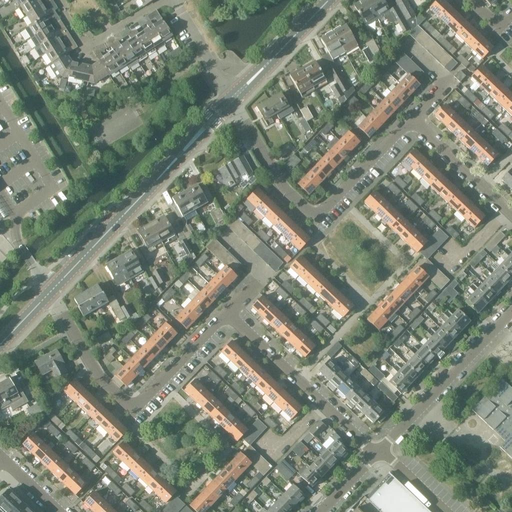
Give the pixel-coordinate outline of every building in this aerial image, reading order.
[(31,0),(21,7),(18,8),(24,17),(27,16),(43,6),(39,1),(40,0),(31,0)] [(378,19),(366,0),(363,0),(362,1),(362,0),(356,3),(356,4),(354,5),(365,26),(378,19)] [(384,16),(387,21),(389,22),(391,23),(394,22),(395,24),(398,23),(403,32),(409,29),(396,6),(389,11),(382,0),(366,0),(378,19),(384,16)] [(414,16),(415,16),(405,0),(396,0),(395,1),(412,32),(415,28),(416,19),(414,16)] [(439,18),(449,6),(442,0),(438,0),(430,9),(439,18)] [(27,16),(32,24),(32,25),(54,11),(58,9),(55,5),(46,11),(43,6),(27,16)] [(458,14),(449,6),(439,18),(447,26),(458,14)] [(156,10),(151,13),(157,23),(153,26),(152,26),(162,42),(172,36),(159,16),(160,16),(156,10)] [(32,25),(32,24),(29,27),(35,36),(51,26),(47,21),(57,15),(54,11),(32,25)] [(458,14),(447,26),(456,34),(466,23),(458,14)] [(147,16),(143,19),(148,28),(143,31),(156,52),(165,46),(162,42),(152,26),(153,26),(147,16)] [(422,26),(426,31),(431,26),(426,22),(422,26)] [(475,31),(466,23),(456,34),(464,42),(475,31)] [(51,26),(35,36),(40,45),(66,29),(63,25),(54,31),(51,26)] [(138,34),(133,25),(129,28),(147,57),(156,52),(143,31),(138,34)] [(346,26),(333,33),(345,53),(358,46),(346,26)] [(409,35),(414,39),(422,31),(417,26),(409,35)] [(435,31),(431,26),(426,31),(431,35),(435,31)] [(129,28),(124,30),(130,39),(125,43),(136,59),(138,63),(147,57),(129,28)] [(66,29),(40,45),(46,54),(62,44),(59,39),(68,33),(66,29)] [(414,39),(418,43),(426,35),(422,31),(414,39)] [(473,50),(484,39),(475,31),(464,42),(473,50)] [(345,53),(333,33),(321,40),(332,61),(345,53)] [(379,50),(370,35),(363,39),(371,54),(379,50)] [(418,43),(422,48),(430,39),(426,35),(418,43)] [(111,39),(127,64),(136,59),(125,43),(120,46),(115,37),(111,39)] [(439,43),(444,47),(448,42),(443,38),(439,43)] [(107,54),(118,70),(127,64),(111,39),(107,42),(112,51),(107,54)] [(422,48),(427,52),(435,43),(430,39),(422,48)] [(451,39),(448,42),(444,47),(448,52),(453,47),(451,45),(454,42),(451,39)] [(493,48),(484,39),(473,50),(482,59),(493,48)] [(62,44),(46,54),(51,63),(52,62),(66,54),(72,50),(72,51),(77,48),(74,43),(65,48),(62,44)] [(427,52),(431,56),(439,47),(435,43),(427,52)] [(431,56),(436,60),(444,51),(439,47),(431,56)] [(108,75),(109,76),(118,70),(107,54),(103,57),(97,48),(92,51),(95,57),(96,56),(99,62),(100,62),(108,75)] [(370,65),(375,62),(367,48),(362,51),(370,65)] [(388,57),(393,61),(401,52),(397,48),(388,57)] [(436,60),(440,64),(448,55),(444,51),(436,60)] [(406,56),(401,52),(393,61),(397,65),(406,56)] [(66,54),(52,62),(61,76),(68,78),(71,63),(66,54)] [(440,64),(444,68),(452,60),(448,55),(440,64)] [(456,59),(460,63),(465,59),(461,55),(456,59)] [(410,61),(406,56),(397,65),(402,69),(410,61)] [(470,64),(465,59),(460,63),(466,69),(470,64)] [(452,60),(444,68),(449,73),(457,64),(452,60)] [(314,61),(302,69),(315,91),(327,83),(314,61)] [(414,65),(410,61),(402,69),(406,73),(414,65)] [(91,67),(88,82),(94,84),(108,75),(100,62),(99,62),(91,67)] [(375,62),(370,65),(374,71),(378,67),(375,62)] [(382,76),(391,66),(386,62),(378,72),(382,76)] [(71,63),(68,78),(88,82),(91,67),(87,66),(71,63)] [(327,67),(337,84),(346,100),(353,93),(352,90),(349,92),(333,63),(327,67)] [(406,73),(408,75),(410,77),(419,69),(414,65),(406,73)] [(472,78),(481,87),(492,75),(482,66),(472,78)] [(315,91),(302,69),(289,76),(302,98),(315,91)] [(424,74),(419,69),(410,77),(416,82),(424,74)] [(460,71),(454,77),(460,82),(466,76),(460,71)] [(38,72),(33,76),(37,83),(43,80),(38,72)] [(408,75),(399,84),(411,95),(419,86),(416,82),(410,77),(408,75)] [(500,83),(492,75),(481,87),(489,95),(500,83)] [(370,80),(365,85),(370,89),(375,84),(370,80)] [(489,95),(498,103),(509,92),(500,83),(489,95)] [(330,88),(341,105),(346,100),(337,84),(330,88)] [(402,103),(411,95),(399,84),(391,93),(402,103)] [(366,94),(370,89),(365,85),(361,89),(366,94)] [(468,90),(463,95),(469,100),(473,95),(468,90)] [(511,105),(511,94),(509,92),(498,103),(507,111),(511,105)] [(280,93),(268,100),(276,114),(282,111),(285,116),(291,112),(280,93)] [(394,112),(402,103),(391,93),(383,101),(394,112)] [(477,99),(473,95),(469,100),(473,104),(477,99)] [(349,102),(353,106),(362,114),(365,112),(356,104),(358,101),(354,97),(349,102)] [(457,101),(462,105),(466,101),(461,97),(457,101)] [(270,118),(276,114),(268,100),(256,107),(266,124),(267,126),(273,123),(270,118)] [(386,121),(394,112),(383,101),(375,110),(386,121)] [(467,110),(471,106),(466,101),(462,105),(467,110)] [(349,111),(353,106),(349,102),(345,107),(349,111)] [(435,116),(444,125),(455,113),(445,105),(435,116)] [(300,111),(305,119),(307,122),(310,120),(313,118),(307,107),(300,111)] [(485,107),(481,111),(486,116),(490,112),(485,107)] [(343,110),(340,114),(345,118),(348,115),(343,110)] [(378,129),(386,121),(375,110),(367,118),(378,129)] [(494,116),(490,112),(486,116),(490,120),(494,116)] [(463,122),(455,113),(444,125),(452,133),(463,122)] [(475,118),(479,122),(483,118),(479,113),(475,118)] [(369,138),(378,129),(367,118),(358,128),(369,138)] [(483,118),(479,122),(484,127),(488,122),(483,118)] [(307,122),(305,119),(299,122),(305,132),(311,129),(307,122)] [(310,120),(307,122),(311,129),(314,134),(317,131),(310,120)] [(329,122),(325,127),(329,132),(334,127),(329,122)] [(452,133),(461,141),(472,130),(463,122),(452,133)] [(498,128),(503,132),(507,128),(502,123),(498,128)] [(325,136),(329,132),(325,127),(320,132),(325,136)] [(511,132),(507,128),(503,132),(507,137),(511,132)] [(461,141),(470,149),(480,138),(472,130),(461,141)] [(492,134),(496,139),(501,134),(496,130),(492,134)] [(339,141),(351,152),(359,143),(348,132),(339,141)] [(501,143),(505,139),(501,134),(496,139),(501,143)] [(470,149),(478,158),(489,146),(480,138),(470,149)] [(313,140),(308,144),(313,149),(317,144),(313,140)] [(342,161),(351,152),(339,141),(331,150),(342,161)] [(289,143),(286,146),(290,150),(294,153),(296,150),(289,143)] [(308,154),(313,149),(308,144),(304,149),(308,154)] [(290,150),(286,146),(278,154),(282,159),(290,150)] [(498,155),(489,146),(478,158),(487,166),(498,155)] [(334,169),(342,161),(331,150),(323,158),(334,169)] [(413,170),(424,159),(415,150),(404,161),(413,170)] [(300,161),(296,157),(294,155),(290,160),(296,166),(300,161)] [(237,179),(245,174),(247,179),(252,173),(243,156),(238,159),(236,156),(230,159),(232,162),(218,170),(218,171),(220,170),(229,186),(238,181),(237,179)] [(326,178),(334,169),(323,158),(315,167),(326,178)] [(432,167),(424,159),(413,170),(422,178),(432,167)] [(289,173),(296,166),(290,160),(284,166),(287,171),(289,173)] [(105,174),(99,163),(95,166),(101,176),(105,174)] [(318,186),(326,178),(315,167),(306,176),(318,186)] [(430,187),(441,175),(432,167),(422,178),(430,187)] [(511,187),(511,169),(502,180),(511,189),(511,187)] [(450,184),(441,175),(430,187),(439,195),(450,184)] [(309,195),(318,186),(306,176),(298,185),(309,195)] [(398,185),(402,181),(398,177),(394,181),(398,185)] [(407,186),(402,181),(398,185),(403,190),(407,186)] [(387,188),(392,192),(396,188),(392,183),(387,188)] [(450,184),(439,195),(448,203),(458,192),(450,184)] [(185,193),(195,210),(207,203),(197,185),(196,185),(196,187),(185,193)] [(397,196),(400,192),(401,192),(396,188),(392,192),(397,196)] [(256,209),(267,198),(258,189),(247,200),(256,209)] [(373,212),(384,201),(375,192),(364,203),(373,212)] [(467,200),(458,192),(448,203),(456,211),(467,200)] [(184,217),(195,210),(185,193),(174,200),(173,198),(172,199),(176,206),(173,208),(179,218),(180,218),(184,224),(186,224),(187,222),(184,217)] [(411,198),(415,202),(420,198),(415,193),(411,198)] [(228,210),(219,195),(214,198),(222,213),(228,210)] [(275,206),(267,198),(256,209),(264,217),(275,206)] [(425,202),(420,198),(415,202),(420,207),(425,202)] [(405,204),(409,209),(414,204),(409,199),(405,204)] [(476,208),(467,200),(456,211),(465,220),(476,208)] [(373,212),(382,220),(393,209),(384,201),(373,212)] [(419,209),(414,204),(409,209),(414,213),(419,209)] [(284,214),(275,206),(264,217),(273,226),(284,214)] [(225,219),(219,208),(212,212),(218,223),(225,219)] [(476,208),(465,220),(474,228),(485,217),(476,208)] [(382,220),(391,228),(401,217),(393,209),(382,220)] [(428,214),(433,219),(437,214),(432,210),(428,214)] [(244,222),(248,217),(243,213),(239,217),(244,222)] [(284,214),(273,226),(282,234),(292,223),(284,214)] [(442,219),(437,214),(433,219),(437,223),(442,219)] [(422,221),(427,225),(431,221),(426,216),(422,221)] [(157,222),(151,225),(163,246),(169,242),(166,238),(172,235),(174,238),(176,237),(174,234),(164,217),(156,221),(157,222)] [(231,231),(239,222),(235,217),(227,226),(231,231)] [(253,222),(248,217),(244,222),(249,226),(253,222)] [(391,228),(399,236),(410,225),(401,217),(391,228)] [(431,221),(427,225),(431,230),(436,225),(431,221)] [(231,231),(236,235),(244,226),(239,222),(231,231)] [(301,231),(292,223),(282,234),(290,242),(301,231)] [(151,225),(151,224),(137,232),(147,249),(153,246),(155,250),(163,246),(151,225)] [(399,236),(408,245),(419,233),(410,225),(399,236)] [(185,239),(186,241),(193,237),(187,226),(180,230),(185,239)] [(236,235),(240,239),(249,231),(244,226),(236,235)] [(454,231),(450,226),(446,231),(450,235),(454,231)] [(439,229),(435,234),(444,242),(448,238),(439,229)] [(256,234),(261,238),(265,234),(261,230),(256,234)] [(240,239),(244,243),(253,235),(249,231),(240,239)] [(301,231),(290,242),(299,251),(310,239),(301,231)] [(459,235),(454,231),(450,235),(455,240),(459,235)] [(500,232),(490,243),(495,247),(505,237),(500,232)] [(428,242),(419,233),(408,245),(417,253),(418,252),(423,247),(427,243),(428,242)] [(270,239),(265,234),(261,238),(266,243),(270,239)] [(431,238),(439,247),(444,242),(435,234),(431,238)] [(244,243),(248,247),(257,239),(253,235),(244,243)] [(431,238),(428,242),(427,243),(435,251),(439,247),(431,238)] [(193,253),(186,241),(185,239),(179,243),(187,256),(193,253)] [(206,248),(210,252),(219,244),(214,239),(206,248)] [(261,243),(257,239),(248,247),(253,252),(261,243)] [(253,252),(257,256),(265,247),(261,243),(253,252)] [(435,251),(427,243),(423,247),(431,255),(435,251)] [(495,247),(490,243),(485,248),(490,253),(495,247)] [(210,252),(215,256),(223,248),(219,244),(210,252)] [(278,255),(282,250),(278,246),(273,250),(278,255)] [(261,260),(270,251),(265,247),(257,256),(261,260)] [(418,252),(427,260),(431,255),(423,247),(418,252)] [(215,256),(219,261),(228,252),(223,248),(215,256)] [(503,253),(511,260),(511,253),(507,249),(503,253)] [(287,255),(282,250),(278,255),(283,259),(287,255)] [(125,258),(119,260),(130,280),(143,272),(131,251),(124,256),(125,258)] [(261,260),(266,264),(274,256),(270,251),(261,260)] [(232,256),(228,252),(219,261),(223,265),(232,256)] [(505,261),(500,266),(511,277),(511,260),(503,253),(500,256),(505,261)] [(204,254),(199,259),(204,263),(209,258),(204,254)] [(479,254),(474,259),(479,263),(484,258),(479,254)] [(223,265),(225,267),(228,269),(236,260),(232,256),(223,265)] [(266,264),(270,268),(278,259),(274,256),(266,264)] [(301,257),(290,268),(299,277),(310,265),(301,257)] [(199,268),(204,263),(199,259),(195,263),(199,268)] [(283,264),(278,259),(270,268),(274,272),(276,271),(276,272),(278,270),(278,269),(283,264)] [(473,269),(479,263),(474,259),(469,265),(473,269)] [(130,280),(119,260),(114,263),(113,261),(106,266),(118,287),(130,280)] [(236,260),(228,269),(232,273),(240,264),(236,260)] [(432,264),(427,260),(419,268),(423,273),(432,264)] [(423,273),(428,277),(436,268),(432,264),(423,273)] [(318,274),(310,265),(299,277),(307,285),(318,274)] [(511,280),(511,277),(500,266),(495,271),(490,266),(486,270),(504,287),(508,283),(509,284),(511,280)] [(232,273),(228,269),(225,267),(217,276),(228,286),(237,277),(232,273)] [(417,267),(408,276),(420,287),(429,278),(428,277),(423,273),(419,268),(419,269),(417,267)] [(432,281),(440,272),(436,268),(428,277),(429,278),(432,281)] [(154,276),(159,285),(165,282),(158,269),(152,273),(154,276)] [(488,279),(482,284),(496,297),(500,292),(499,291),(504,287),(486,270),(483,274),(488,279)] [(187,271),(183,276),(187,281),(192,276),(187,271)] [(432,281),(436,285),(445,277),(440,272),(432,281)] [(466,276),(463,272),(462,272),(457,277),(461,281),(466,276)] [(318,274),(307,285),(316,293),(327,282),(318,274)] [(160,287),(159,285),(154,276),(149,279),(155,290),(160,287)] [(183,285),(187,281),(183,276),(178,281),(183,285)] [(220,295),(228,286),(217,276),(208,284),(220,295)] [(412,296),(420,287),(408,276),(400,285),(412,296)] [(449,281),(445,277),(436,285),(441,290),(449,281)] [(286,281),(282,285),(281,285),(286,290),(290,286),(286,281)] [(454,281),(445,290),(454,299),(458,294),(453,289),(458,285),(454,281)] [(336,290),(327,282),(316,293),(325,301),(336,290)] [(208,284),(200,293),(211,304),(220,295),(208,284)] [(496,297),(482,284),(478,289),(473,284),(469,288),(486,305),(491,300),(492,301),(496,297)] [(400,285),(392,294),(403,305),(412,296),(400,285)] [(119,321),(126,318),(121,308),(114,296),(107,300),(103,294),(106,293),(103,288),(100,289),(97,286),(86,292),(95,308),(101,305),(102,307),(108,303),(112,310),(112,309),(119,321)] [(295,290),(290,286),(286,290),(291,294),(295,290)] [(275,292),(280,296),(284,292),(279,288),(275,292)] [(482,309),(486,305),(469,288),(466,292),(470,297),(465,302),(478,314),(479,313),(479,314),(483,310),(482,309)] [(171,289),(166,294),(171,298),(176,293),(171,289)] [(336,290),(325,301),(334,310),(344,298),(336,290)] [(433,290),(428,295),(433,299),(437,294),(433,290)] [(436,300),(440,303),(445,299),(449,303),(454,299),(445,290),(436,300)] [(95,308),(86,292),(74,299),(79,307),(77,308),(83,317),(89,314),(88,312),(95,308)] [(289,296),(284,292),(280,296),(285,301),(289,296)] [(203,312),(211,304),(200,293),(192,302),(203,312)] [(295,298),(304,307),(308,302),(303,297),(303,296),(300,293),(295,298)] [(166,302),(171,298),(166,294),(162,298),(166,302)] [(395,313),(403,305),(392,294),(384,302),(395,313)] [(428,304),(433,299),(428,295),(424,299),(428,304)] [(261,317),(272,305),(262,297),(252,308),(261,317)] [(353,307),(344,298),(334,310),(343,318),(353,307)] [(192,302),(184,310),(195,321),(203,312),(192,302)] [(312,306),(308,302),(304,307),(308,311),(312,306)] [(384,302),(375,311),(387,322),(395,313),(384,302)] [(427,309),(431,313),(436,307),(432,303),(427,309)] [(293,308),(297,313),(302,308),(297,304),(293,308)] [(126,305),(121,308),(126,318),(130,326),(138,318),(136,314),(132,316),(126,305)] [(280,314),(272,305),(261,317),(269,325),(280,314)] [(416,307),(412,312),(416,317),(421,312),(416,307)] [(306,313),(302,308),(297,313),(302,317),(306,313)] [(186,330),(195,321),(184,310),(175,319),(186,330)] [(448,311),(444,315),(461,331),(465,327),(466,328),(470,324),(469,323),(470,322),(457,310),(452,315),(448,311)] [(378,331),(387,322),(375,311),(367,320),(378,331)] [(412,321),(416,317),(412,312),(407,317),(412,321)] [(147,314),(142,319),(146,323),(151,318),(147,314)] [(280,314),(269,325),(278,333),(289,322),(280,314)] [(320,314),(316,319),(321,323),(325,319),(320,314)] [(457,336),(461,331),(444,315),(440,318),(445,323),(440,328),(454,341),(458,337),(457,336)] [(420,316),(415,321),(419,325),(424,320),(420,316)] [(142,328),(146,323),(142,319),(137,323),(142,328)] [(330,323),(325,319),(321,323),(326,327),(330,323)] [(315,329),(319,325),(314,321),(310,325),(315,329)] [(414,330),(419,325),(415,321),(410,327),(414,330)] [(297,330),(289,322),(278,333),(287,341),(297,330)] [(156,333),(168,343),(176,334),(165,324),(156,333)] [(324,329),(319,325),(315,329),(319,334),(324,329)] [(400,325),(395,330),(400,334),(404,329),(400,325)] [(431,328),(427,332),(444,349),(448,345),(449,346),(454,341),(440,328),(436,333),(431,328)] [(306,338),(297,330),(287,341),(295,350),(306,338)] [(390,334),(395,339),(400,334),(395,330),(390,334)] [(130,331),(125,336),(130,340),(134,336),(130,331)] [(104,354),(114,343),(108,332),(96,339),(104,354)] [(440,354),(444,349),(427,332),(423,336),(428,341),(423,346),(437,359),(441,355),(440,354)] [(159,352),(168,343),(156,333),(148,341),(159,352)] [(403,334),(398,339),(402,343),(407,338),(403,334)] [(126,345),(130,340),(125,336),(121,341),(126,345)] [(306,338),(295,350),(304,358),(315,347),(306,338)] [(397,349),(402,343),(398,339),(393,345),(397,349)] [(151,361),(159,352),(148,341),(140,350),(151,361)] [(221,353),(230,362),(241,351),(232,342),(221,353)] [(342,347),(337,342),(326,354),(331,359),(342,347)] [(413,346),(410,350),(427,367),(431,363),(432,364),(437,359),(423,346),(418,351),(413,346)] [(112,347),(107,351),(112,356),(116,351),(112,347)] [(56,378),(66,372),(62,364),(63,363),(56,350),(35,362),(42,375),(52,370),(56,378)] [(143,369),(151,361),(140,350),(132,358),(143,369)] [(411,359),(406,364),(419,377),(424,373),(423,372),(427,367),(410,350),(406,354),(411,359)] [(114,359),(112,356),(107,351),(103,356),(110,363),(114,359)] [(249,359),(241,351),(230,362),(239,370),(249,359)] [(386,352),(381,358),(385,361),(390,356),(386,352)] [(358,363),(351,356),(347,360),(354,367),(358,363)] [(143,369),(132,358),(124,367),(135,378),(143,369)] [(239,370),(247,378),(258,367),(249,359),(239,370)] [(338,362),(335,366),(329,361),(319,372),(328,381),(342,366),(338,362)] [(415,382),(419,377),(406,364),(401,369),(396,364),(392,368),(410,385),(414,381),(415,382)] [(218,365),(214,370),(218,374),(222,370),(218,365)] [(373,365),(368,370),(380,381),(383,377),(384,376),(373,365)] [(328,381),(337,389),(347,378),(343,374),(346,370),(342,366),(328,381)] [(126,387),(135,378),(124,367),(115,376),(126,387)] [(267,375),(258,367),(247,378),(256,387),(267,375)] [(405,390),(410,385),(392,368),(388,372),(394,377),(388,382),(398,392),(401,394),(401,393),(402,394),(406,391),(405,390)] [(203,372),(212,381),(216,376),(211,372),(210,373),(206,369),(203,372)] [(360,374),(365,378),(369,373),(364,369),(360,374)] [(227,374),(222,370),(218,374),(223,378),(227,374)] [(369,373),(365,378),(369,383),(374,378),(369,373)] [(275,383),(267,375),(256,387),(265,395),(275,383)] [(221,381),(216,376),(212,381),(217,385),(221,381)] [(0,411),(10,406),(12,410),(28,402),(14,378),(14,379),(11,381),(9,378),(8,378),(9,379),(0,383),(0,411)] [(337,389),(346,398),(356,387),(347,378),(337,389)] [(490,391),(491,393),(487,398),(485,396),(471,410),(472,411),(472,410),(476,413),(475,414),(482,421),(483,420),(486,424),(493,431),(493,430),(497,434),(499,432),(507,440),(499,447),(500,448),(500,447),(505,452),(511,459),(511,458),(511,389),(501,379),(490,391)] [(73,401),(84,389),(75,381),(64,392),(73,401)] [(184,392),(193,401),(204,389),(195,381),(184,392)] [(231,386),(235,391),(240,386),(235,382),(231,386)] [(265,395),(273,403),(284,392),(275,383),(265,395)] [(382,392),(386,387),(381,383),(377,387),(382,392)] [(244,391),(240,386),(235,391),(240,395),(244,391)] [(346,398),(355,406),(365,395),(356,387),(346,398)] [(395,395),(386,387),(382,392),(393,402),(397,398),(395,395)] [(224,393),(229,397),(234,393),(229,388),(224,393)] [(92,398),(84,389),(73,401),(82,409),(92,398)] [(202,409),(213,397),(204,389),(193,401),(202,409)] [(293,400),(284,392),(273,403),(282,411),(293,400)] [(234,402),(238,397),(234,393),(229,397),(234,402)] [(355,406),(364,415),(374,404),(365,395),(355,406)] [(202,409),(210,417),(221,406),(213,397),(202,409)] [(92,398),(82,409),(90,417),(101,406),(92,398)] [(252,398),(248,403),(253,407),(257,403),(252,398)] [(293,400),(282,411),(291,420),(302,408),(293,400)] [(44,413),(38,403),(27,410),(32,419),(44,413)] [(266,411),(257,403),(253,407),(261,415),(266,411)] [(374,404),(364,415),(373,424),(376,420),(379,424),(390,412),(386,408),(383,412),(374,404)] [(247,414),(251,409),(246,405),(242,409),(247,414)] [(110,414),(101,406),(90,417),(99,425),(110,414)] [(210,417),(219,425),(230,414),(221,406),(210,417)] [(251,418),(256,414),(251,409),(247,414),(251,418)] [(48,418),(52,421),(53,422),(57,418),(52,413),(48,418)] [(110,414),(99,425),(108,434),(118,422),(110,414)] [(219,425),(228,434),(239,422),(230,414),(219,425)] [(268,426),(272,422),(267,417),(263,421),(268,426)] [(44,418),(39,423),(46,429),(50,424),(44,418)] [(61,422),(57,418),(53,422),(57,426),(61,422)] [(258,420),(253,425),(262,433),(267,428),(258,420)] [(127,431),(118,422),(108,434),(117,442),(127,431)] [(248,431),(239,422),(228,434),(237,442),(241,438),(245,433),(248,431)] [(276,426),(272,422),(268,426),(272,430),(276,426)] [(320,422),(307,435),(312,439),(313,438),(315,439),(326,427),(320,422)] [(47,429),(51,433),(55,429),(51,424),(47,429)] [(262,433),(253,425),(249,429),(258,437),(262,433)] [(60,433),(55,429),(51,433),(56,437),(60,433)] [(249,429),(248,431),(245,433),(254,441),(258,437),(249,429)] [(70,439),(74,434),(69,430),(65,434),(70,439)] [(241,438),(250,446),(254,441),(245,433),(241,438)] [(31,454),(42,442),(33,434),(22,445),(31,454)] [(79,439),(74,434),(70,439),(74,443),(79,439)] [(327,450),(338,460),(342,457),(343,458),(348,453),(346,452),(347,451),(342,446),(345,443),(336,434),(331,438),(335,442),(327,450)] [(312,439),(307,435),(303,440),(307,444),(312,439)] [(82,438),(76,444),(78,447),(84,440),(82,438)] [(444,439),(438,445),(444,451),(450,445),(444,439)] [(64,445),(68,450),(73,445),(68,441),(64,445)] [(51,451),(42,442),(31,454),(40,462),(51,451)] [(132,451),(123,442),(113,453),(122,462),(132,451)] [(296,446),(292,451),(296,455),(299,457),(307,449),(300,443),(296,446)] [(77,450),(73,445),(68,450),(73,454),(77,450)] [(87,455),(91,451),(87,446),(83,451),(87,455)] [(246,459),(254,450),(250,446),(241,455),(246,459)] [(246,459),(250,463),(259,455),(254,450),(246,459)] [(338,460),(327,450),(318,459),(330,469),(338,460)] [(51,451),(40,462),(49,470),(59,459),(51,451)] [(96,455),(91,451),(87,455),(92,459),(96,455)] [(141,459),(132,451),(122,462),(130,470),(141,459)] [(240,453),(231,462),(242,473),(251,464),(250,463),(246,459),(241,455),(240,453)] [(255,467),(263,459),(259,455),(250,463),(251,464),(255,467)] [(81,462),(86,466),(90,462),(85,457),(81,462)] [(68,467),(59,459),(49,470),(57,479),(68,467)] [(141,459),(130,470),(139,479),(150,467),(141,459)] [(255,467),(259,472),(267,463),(263,459),(255,467)] [(330,469),(318,459),(310,468),(321,478),(325,475),(326,476),(331,471),(329,470),(330,469)] [(296,472),(284,460),(280,464),(292,476),(296,472)] [(94,466),(90,462),(86,466),(90,470),(94,466)] [(223,471),(234,482),(242,473),(231,462),(223,471)] [(272,467),(267,463),(259,472),(264,476),(272,467)] [(280,464),(275,469),(288,481),(292,476),(280,464)] [(321,478),(310,468),(309,468),(306,465),(298,473),(312,487),(321,478)] [(68,467),(57,479),(66,487),(77,475),(68,467)] [(108,467),(104,471),(109,476),(113,471),(108,467)] [(158,476),(150,467),(139,479),(148,487),(158,476)] [(117,475),(113,471),(109,476),(113,480),(117,475)] [(223,471),(215,480),(226,490),(234,482),(223,471)] [(429,511),(389,473),(365,498),(363,496),(352,508),(350,509),(353,511),(352,511),(429,511)] [(86,484),(77,475),(66,487),(75,495),(86,484)] [(167,484),(158,476),(148,487),(156,495),(167,484)] [(255,476),(250,481),(255,485),(260,480),(255,476)] [(271,482),(266,478),(266,477),(261,482),(266,487),(271,482)] [(206,488),(218,499),(226,490),(215,480),(206,488)] [(246,485),(250,490),(251,490),(255,485),(250,481),(246,485)] [(112,491),(116,487),(112,483),(108,487),(112,491)] [(125,483),(121,488),(126,492),(130,488),(125,483)] [(167,484),(156,495),(165,504),(176,492),(167,484)] [(284,494),(295,505),(304,496),(293,485),(284,494)] [(121,491),(116,487),(112,491),(117,496),(121,491)] [(135,492),(130,488),(126,492),(130,496),(135,492)] [(206,488),(198,497),(210,508),(218,499),(206,488)] [(0,511),(31,511),(25,505),(9,490),(0,498),(0,511)] [(258,495),(254,490),(249,495),(254,499),(258,495)] [(92,511),(103,501),(94,492),(83,504),(92,511)] [(238,493),(234,498),(239,502),(243,498),(238,493)] [(288,511),(295,505),(284,494),(276,503),(284,511),(288,511)] [(249,504),(254,499),(249,495),(245,500),(249,504)] [(164,511),(178,511),(185,505),(176,497),(163,511),(164,511)] [(205,511),(210,508),(198,497),(190,506),(196,511),(205,511)] [(234,507),(239,502),(234,498),(229,503),(234,507)] [(134,504),(129,499),(125,504),(130,508),(134,504)] [(143,500),(139,504),(143,509),(148,504),(143,500)] [(109,511),(112,509),(103,501),(92,511),(109,511)] [(284,511),(276,503),(267,511),(284,511)]
